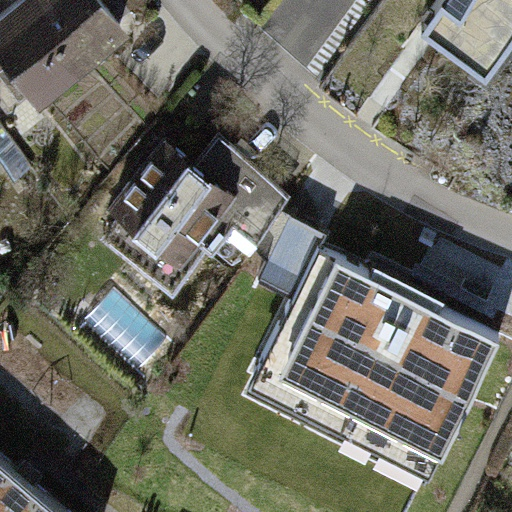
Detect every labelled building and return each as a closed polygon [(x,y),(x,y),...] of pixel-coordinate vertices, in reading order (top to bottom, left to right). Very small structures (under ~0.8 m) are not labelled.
[(106,0),(14,0),(0,10),(0,16),(45,78),(123,23),(106,0)] [(511,35),(511,0),(440,0),(425,21),(489,68),(511,35)] [(183,119),(96,230),(169,287),(224,216),(257,241),(289,201),(183,119)] [(511,308),(322,217),(258,350),(449,442),(511,311),(511,308)] [(67,511),(0,455),(0,511),(67,511)]
